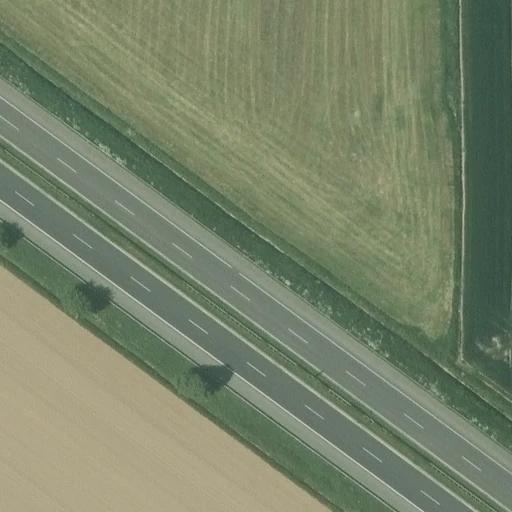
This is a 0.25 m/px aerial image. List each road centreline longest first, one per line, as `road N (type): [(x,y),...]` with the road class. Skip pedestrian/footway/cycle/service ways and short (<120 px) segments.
road 1 (motorway): [(511,480),(0,105)]
road 2 (motorway): [(0,178),(451,511)]
